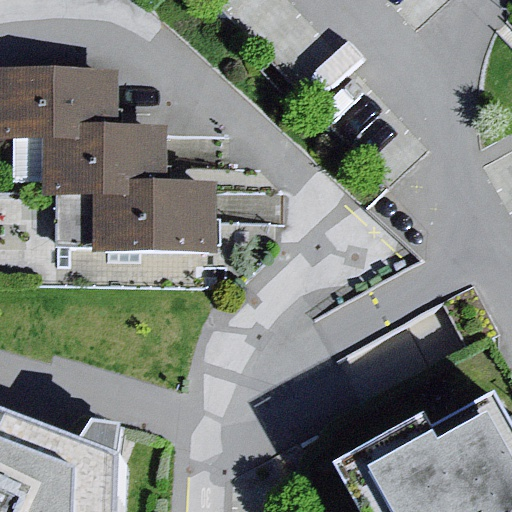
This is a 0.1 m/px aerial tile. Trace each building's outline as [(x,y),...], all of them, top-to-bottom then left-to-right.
[(114,78),(0,75),(0,134),(34,135),(33,187),(89,188),(90,133),(113,134),(114,78)] [(167,135),(113,134),(90,133),(89,188),(87,259),(137,260),(139,182),(165,183),(167,135)] [(217,187),(165,183),(139,182),(137,260),(212,262),(217,187)] [(511,511),(511,429),(490,390),(339,475),(359,511),(511,511)] [(0,511),(112,511),(114,467),(0,431),(0,511)]
